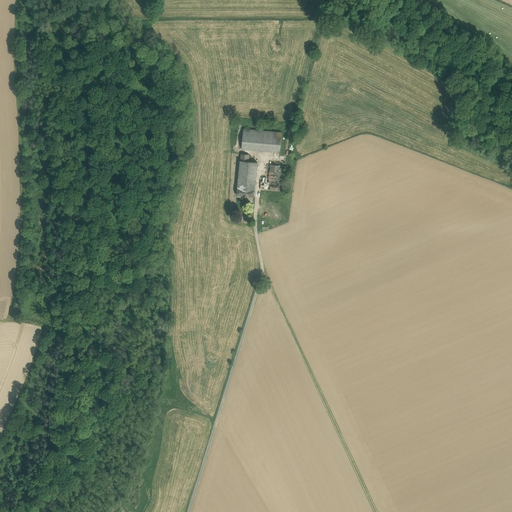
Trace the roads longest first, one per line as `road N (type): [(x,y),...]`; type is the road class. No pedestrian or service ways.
road 1 (track): [(188,511),(262,269),(255,202)]
road 2 (track): [(18,0),(22,225),(6,319)]
road 3 (track): [(262,269),(374,511)]
road 4 (track): [(6,319),(42,326),(42,334),(0,435)]
